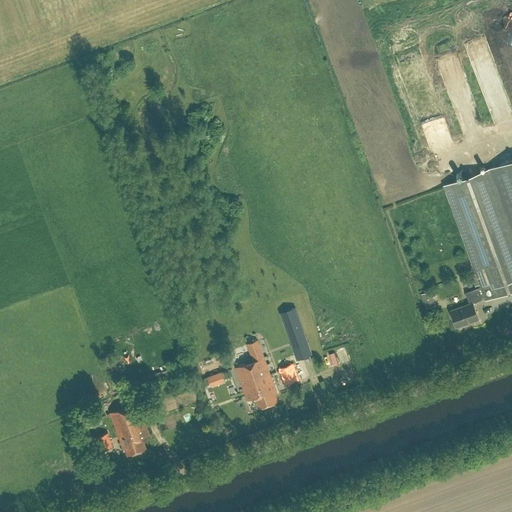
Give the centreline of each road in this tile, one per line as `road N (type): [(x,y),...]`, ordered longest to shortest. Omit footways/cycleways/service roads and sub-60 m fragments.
road 1 (unclassified): [(107,511),(511,366)]
road 2 (track): [(511,421),(262,511)]
